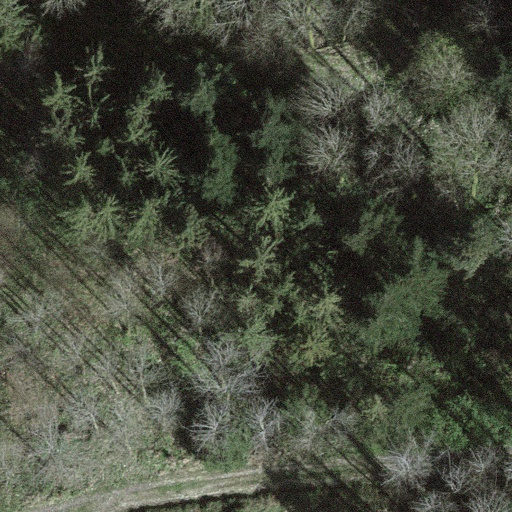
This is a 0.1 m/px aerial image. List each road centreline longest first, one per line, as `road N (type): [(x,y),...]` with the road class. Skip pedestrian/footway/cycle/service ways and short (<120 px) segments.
road 1 (track): [(61,511),(111,493),(511,451)]
road 2 (track): [(23,0),(138,43),(274,73),(346,79)]
